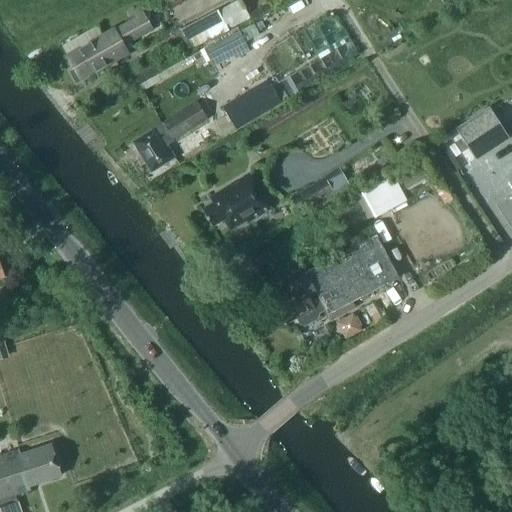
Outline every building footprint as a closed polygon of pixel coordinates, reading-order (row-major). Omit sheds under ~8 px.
[(170,14),(161,0),(159,0),(157,1),(166,17),(170,14)] [(168,0),(166,1),(178,17),(187,10),(184,5),(190,0),(168,0)] [(229,30),(250,18),(239,0),(236,0),(218,10),(229,30)] [(145,32),(137,17),(68,57),(75,69),(69,72),(75,83),(88,76),(86,73),(94,69),(95,71),(117,59),(115,57),(126,51),(122,45),(145,32)] [(203,50),(209,62),(245,43),(245,42),(239,31),(203,50)] [(223,109),(235,129),(280,102),(267,81),(223,109)] [(173,140),(207,119),(196,102),(154,128),(154,129),(134,142),(151,171),(173,157),(162,140),(170,136),(173,140)] [(488,109),(454,130),(473,160),(507,140),(488,109)] [(189,149),(193,154),(207,146),(203,140),(189,149)] [(427,177),(424,170),(406,180),(410,187),(427,177)] [(211,197),(214,201),(202,209),(212,226),(229,216),(234,224),(246,217),(248,221),(270,208),(249,174),(211,197)] [(365,190),(377,217),(410,202),(398,175),(365,190)] [(452,199),(440,178),(431,183),(443,204),(452,199)] [(310,210),(323,203),(313,185),(300,193),(310,210)] [(367,194),(360,197),(368,219),(374,217),(367,194)] [(511,226),(511,194),(495,205),(510,228),(511,226)] [(327,315),(398,278),(375,235),(305,272),(305,273),(295,278),(300,288),(272,303),(284,325),(297,318),(300,324),(304,325),(316,319),(318,314),(317,313),(324,309),(327,315)] [(338,321),(348,338),(367,328),(357,311),(338,321)] [(383,314),(374,319),(377,326),(387,321),(383,314)] [(0,501),(28,493),(26,487),(58,476),(47,442),(16,452),(15,449),(0,453),(0,501)] [(0,505),(0,511),(15,511),(12,501),(0,505)]
